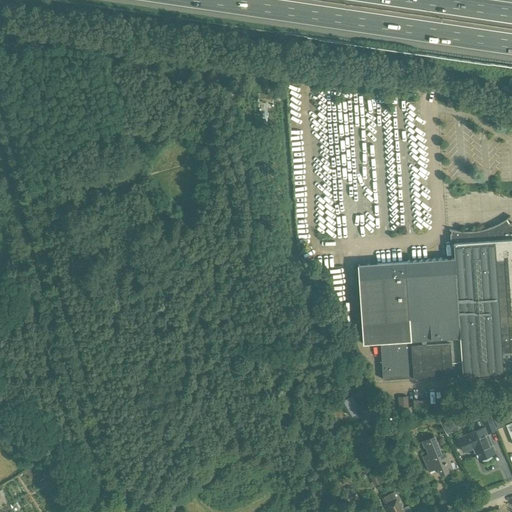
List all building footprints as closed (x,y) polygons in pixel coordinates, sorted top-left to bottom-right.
[(406,262),(358,265),(363,344),(380,343),(383,379),(452,375),(452,374),(463,373),(463,374),(511,370),(511,223),(510,224),(509,224),(506,220),(509,218),(510,216),(508,217),(506,219),(502,221),(500,223),(497,224),(493,226),(489,228),(485,229),(481,230),(476,231),(470,231),(465,231),(460,231),(454,230),(452,230),(449,229),(449,230),(451,230),(451,234),(450,234),(451,254),(454,254),(454,258),(444,259),(441,257),(438,259),(434,258),(431,260),(428,258),(425,260),(422,259),(419,261),(415,259),(412,261),(409,260),(406,262)] [(342,389),(336,393),(341,400),(340,401),(350,417),(349,417),(352,421),(359,418),(356,413),(361,411),(352,397),(348,399),(342,389)] [(407,396),(397,397),(398,413),(408,412),(407,396)] [(454,400),(443,401),(443,414),(455,413),(454,400)] [(511,418),(510,413),(492,415),(498,429),(506,425),(511,439),(511,418)] [(487,433),(496,429),(490,414),(472,415),(474,420),(480,418),(484,427),(458,438),(464,452),(473,448),(476,454),(475,455),(476,457),(477,457),(478,460),(482,458),(483,461),(485,461),(487,461),(489,460),(491,459),(492,457),(491,455),(495,453),(495,452),(494,453),(491,446),(492,445),(487,433)] [(434,437),(422,441),(424,447),(425,446),(429,454),(423,457),(429,471),(438,468),(441,475),(453,470),(446,453),(442,455),(434,437)] [(387,472),(378,476),(380,483),(390,478),(387,472)] [(350,487),(343,491),(348,502),(355,498),(350,487)] [(399,498),(384,506),(387,511),(411,511),(408,506),(404,508),(399,498)]
